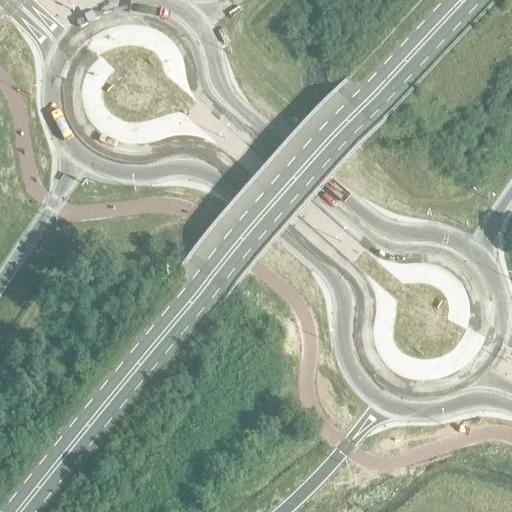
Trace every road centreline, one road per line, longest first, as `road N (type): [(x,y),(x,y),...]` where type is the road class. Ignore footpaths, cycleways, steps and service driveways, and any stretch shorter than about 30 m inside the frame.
road 1 (primary): [(463,0),(202,287),(18,511)]
road 2 (secondary): [(68,41),(82,55),(71,90),(87,135),(129,154),(183,147),(212,153),(353,275),(364,295),(366,354),(399,388)]
road 3 (secondary): [(497,332),(476,320),(476,296),(457,267),(370,244),(211,102),(179,33)]
road 4 (secondary): [(79,156),(116,174),(203,172),(231,191),(336,285),(347,363),(385,404)]
road 5 (secondary): [(474,252),(441,234),(402,234),(368,218),(229,100),(197,22)]
road 6 (primary): [(283,511),(385,404)]
road 7 (primary): [(79,156),(0,280)]
road 8 (secondary): [(385,404),(434,411),(480,399),(511,407)]
road 9 (secondary): [(179,33),(130,15),(95,22),(68,41)]
